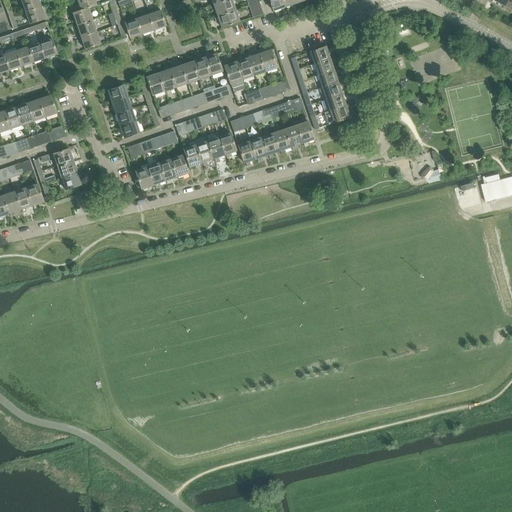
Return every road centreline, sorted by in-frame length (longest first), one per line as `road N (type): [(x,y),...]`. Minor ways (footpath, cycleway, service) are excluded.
road 1 (residential): [(116,211),(376,152),(387,130),(345,18)]
road 2 (track): [(511,175),(491,156),(448,164),(421,147),(401,113),(383,120)]
road 3 (residential): [(72,80),(116,211)]
road 4 (tertiary): [(511,50),(426,3),(392,2)]
